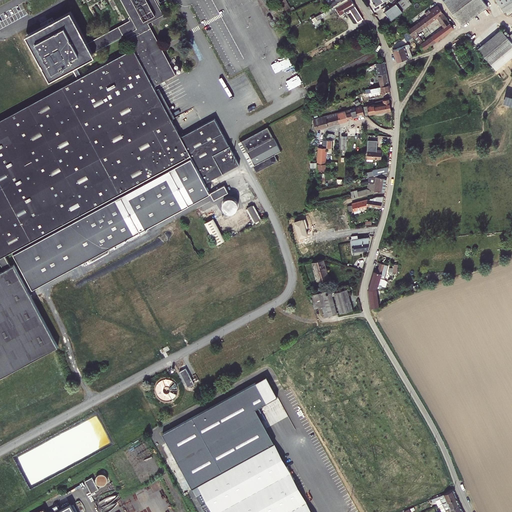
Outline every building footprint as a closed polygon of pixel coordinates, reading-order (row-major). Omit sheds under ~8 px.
[(0,314),(34,303),(13,265),(8,268),(2,257),(8,253),(30,294),(213,196),(205,182),(239,164),(214,118),(181,136),(172,119),(156,90),(154,86),(176,74),(148,23),(163,14),(155,0),(87,0),(88,1),(89,0),(121,0),(130,16),(128,17),(130,20),(86,44),(73,21),(77,19),(74,12),(49,26),(48,26),(47,25),(43,27),(44,28),(43,29),(29,36),(52,79),(73,68),(78,78),(0,119),(0,314)] [(277,0),(284,13),(291,9),(285,0),(277,0)] [(312,19),(316,26),(323,23),(320,19),(335,10),(334,8),(335,8),(340,15),(349,9),(357,22),(362,19),(350,0),(348,0),(344,0),(337,4),(331,8),(312,19)] [(400,0),(393,5),(399,13),(411,3),(408,0),(400,0)] [(482,0),(442,0),(462,25),(487,6),(483,2),(482,0)] [(511,0),(495,0),(504,14),(511,9),(511,0)] [(427,16),(408,30),(409,31),(412,36),(417,33),(437,18),(440,23),(447,19),(437,5),(425,14),(427,16)] [(173,16),(162,22),(164,26),(175,20),(173,16)] [(39,22),(43,29),(44,28),(43,27),(47,25),(48,26),(49,26),(45,19),(39,22)] [(397,19),(389,25),(392,29),(400,23),(397,19)] [(450,23),(447,19),(440,23),(443,27),(450,23)] [(443,27),(432,36),(436,42),(453,28),(450,23),(443,27)] [(511,44),(501,30),(478,49),(490,65),(511,46),(511,44)] [(409,44),(410,43),(415,40),(412,36),(409,31),(404,34),(406,37),(405,38),(409,44)] [(418,45),(423,42),(417,33),(412,36),(415,40),(418,45)] [(433,44),(428,39),(423,42),(418,45),(423,51),(433,44)] [(394,50),(398,62),(412,56),(409,47),(410,47),(409,44),(394,50)] [(373,64),(376,76),(378,75),(386,73),(384,62),(376,63),(373,64)] [(386,73),(378,75),(380,86),(388,84),(386,73)] [(159,88),(156,90),(172,119),(175,117),(159,88)] [(365,114),(392,108),(389,98),(384,100),(385,103),(375,105),(375,103),(363,106),(365,114)] [(345,110),(347,119),(364,115),(362,106),(345,110)] [(348,120),(347,119),(345,110),(337,112),(340,123),(348,120)] [(328,126),(340,123),(337,112),(325,115),(328,126)] [(313,130),(328,126),(325,115),(312,119),(313,130)] [(267,126),(241,141),(253,165),(252,166),(256,172),(278,161),(274,154),(281,151),(267,126)] [(377,140),(368,139),(367,151),(367,156),(373,156),(373,158),(372,159),(381,159),(381,152),(378,152),(378,149),(377,149),(377,140)] [(253,165),(241,141),(238,142),(251,166),(252,166),(253,165)] [(326,148),(318,147),(317,163),(317,170),(325,171),(326,148)] [(374,175),(376,174),(388,172),(388,166),(374,169),(374,175)] [(361,185),(368,184),(368,182),(385,184),(388,172),(376,174),(376,176),(369,177),(368,181),(361,182),(361,185)] [(384,191),(385,184),(368,182),(368,184),(367,189),(357,191),(356,190),(350,191),(352,197),(374,192),(374,190),(384,191)] [(370,200),(367,199),(366,206),(380,208),(383,196),(377,196),(373,198),(370,198),(370,200)] [(238,211),(238,197),(218,197),(218,211),(238,211)] [(360,210),(365,208),(366,206),(367,199),(351,203),(354,213),(360,212),(360,210)] [(336,201),(325,205),(333,234),(344,231),(336,201)] [(252,222),(261,217),(255,203),(246,207),(252,222)] [(315,209),(311,211),(313,215),(293,222),(296,229),(326,219),(321,206),(315,208),(315,209)] [(221,228),(228,224),(223,214),(215,218),(221,228)] [(205,221),(215,244),(225,240),(214,216),(205,221)] [(368,237),(351,240),(352,251),(368,249),(368,237)] [(337,242),(317,246),(318,247),(299,252),(301,259),(339,251),(337,242)] [(322,260),(312,263),(314,270),(312,270),(315,281),(317,281),(326,278),(324,271),(326,271),(322,260)] [(380,262),(377,272),(385,274),(388,265),(380,262)] [(371,307),(379,305),(376,288),(380,288),(381,285),(378,284),(380,278),(384,279),(385,274),(377,272),(374,271),(369,289),(371,307)] [(378,284),(381,285),(386,287),(387,281),(384,279),(380,278),(378,284)] [(347,289),(334,293),(339,313),(352,309),(347,289)] [(310,296),(314,309),(321,307),(324,317),(336,314),(329,290),(310,296)] [(0,378),(58,347),(34,303),(0,314),(0,378)] [(186,368),(180,371),(188,386),(194,383),(186,368)] [(162,400),(166,401),(170,401),(173,399),(176,396),(178,393),(178,389),(177,385),(175,382),(173,380),(170,379),(166,378),(163,379),(160,381),(157,383),(156,387),(156,391),(157,395),(159,398),(162,400)] [(255,382),(161,434),(192,488),(197,486),(201,492),(196,495),(205,511),(311,511),(254,409),(266,403),(255,382)] [(91,493),(99,488),(98,486),(107,482),(102,472),(85,480),(91,493)] [(456,498),(452,490),(432,498),(433,501),(439,498),(441,503),(446,501),(447,502),(456,498)] [(446,501),(441,503),(431,507),(433,510),(440,507),(443,511),(449,508),(450,509),(459,505),(456,498),(447,502),(446,501)]
